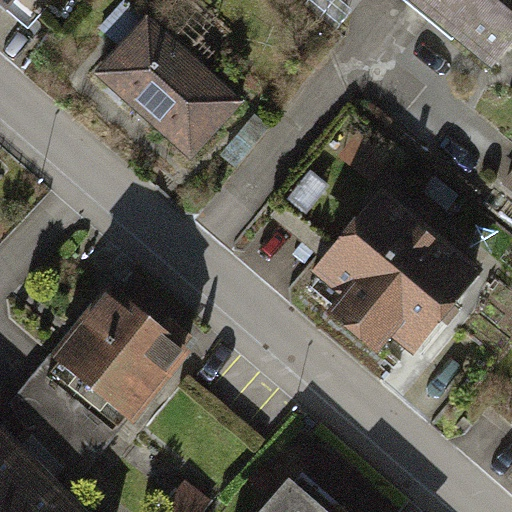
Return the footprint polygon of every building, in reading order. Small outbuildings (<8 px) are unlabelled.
[(25,0),(0,0),(0,12),(9,20),(25,0)] [(511,62),(511,0),(401,0),(499,79),(511,62)] [(250,111),(144,21),(91,83),(197,173),(250,111)] [(416,364),(486,278),(385,196),(315,283),(345,306),(327,329),(378,371),(397,348),(416,364)] [(183,340),(113,283),(12,407),(83,464),(183,340)] [(75,511),(0,434),(0,511),(75,511)] [(346,511),(304,474),(269,511),(346,511)]
